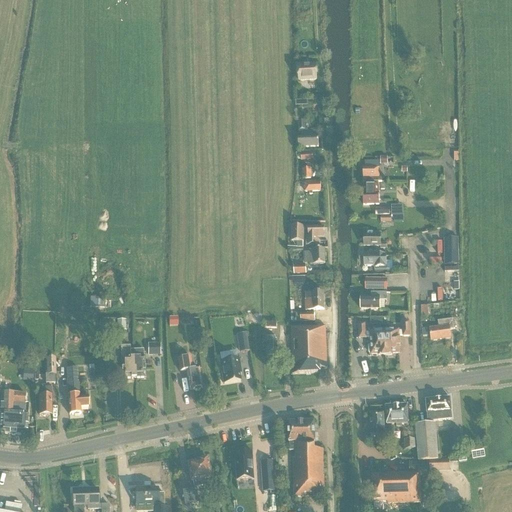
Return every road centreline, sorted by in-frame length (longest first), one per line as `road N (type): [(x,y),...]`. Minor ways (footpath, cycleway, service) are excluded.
road 1 (secondary): [(0,456),(81,448),(359,392)]
road 2 (unknown): [(417,373),(413,245),(449,228),(453,202)]
road 3 (secondary): [(359,392),(511,372)]
